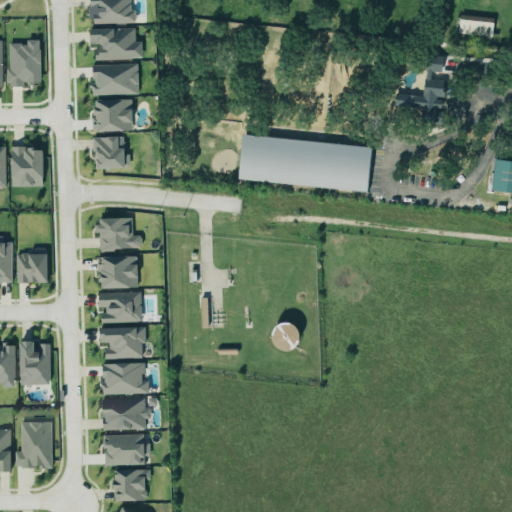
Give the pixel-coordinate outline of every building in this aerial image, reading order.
[(92,0),(92,18),(97,18),(97,24),(139,23),(139,10),(133,10),(133,0),(92,0)] [(461,32),(496,38),(499,19),(464,14),(461,32)] [(100,60),(146,59),(145,41),(139,41),(138,28),(92,29),(93,44),(100,44),(100,60)] [(11,44),(12,87),(29,87),(29,84),(44,84),(44,40),(31,40),(31,44),(11,44)] [(427,96),(400,93),(398,112),(446,117),(447,110),(445,110),(447,98),(454,99),(456,83),(434,81),(435,72),(445,73),(447,58),(431,57),(427,96)] [(141,64),(95,65),(96,96),(142,94),(141,64)] [(97,132),(136,131),(136,99),(96,100),(97,132)] [(372,192),(376,147),(247,135),(243,180),(372,192)] [(96,137),(96,152),(100,152),(100,169),(130,168),(130,137),(96,137)] [(0,193),(0,194),(0,188),(10,188),(9,146),(0,146),(0,193)] [(48,186),(47,148),(15,149),(16,187),(48,186)] [(511,161),(498,160),(494,191),(511,193),(511,161)] [(135,218),(102,219),(103,250),(145,249),(145,235),(136,236),(135,218)] [(0,283),(15,283),(15,242),(6,242),(6,236),(0,236),(0,283)] [(20,283),(52,283),(51,254),(19,255),(20,283)] [(103,290),(142,288),(141,256),(102,258),(103,290)] [(144,292),(102,293),(102,307),(106,307),(106,323),(145,323),(144,292)] [(206,328),(213,328),(211,298),(205,299),(206,328)] [(103,343),(109,343),(110,359),(148,358),(147,327),(103,329),(103,343)] [(54,345),(41,345),(41,342),(24,342),(25,386),(54,385),(54,345)] [(18,344),(0,344),(0,384),(7,385),(7,388),(18,388),(18,344)] [(152,393),(152,382),(147,382),(147,363),(105,365),(106,395),(152,393)] [(106,431),(149,430),(148,419),(154,419),(154,408),(148,408),(148,399),(105,400),(106,431)] [(55,468),(55,422),(24,423),(24,452),(18,452),(19,469),(55,468)] [(15,431),(0,430),(0,472),(15,472),(15,431)] [(107,435),(108,466),(148,465),(147,456),(153,456),(153,443),(146,444),(146,434),(107,435)] [(117,501),(151,501),(151,470),(119,470),(119,481),(117,481),(117,501)]
